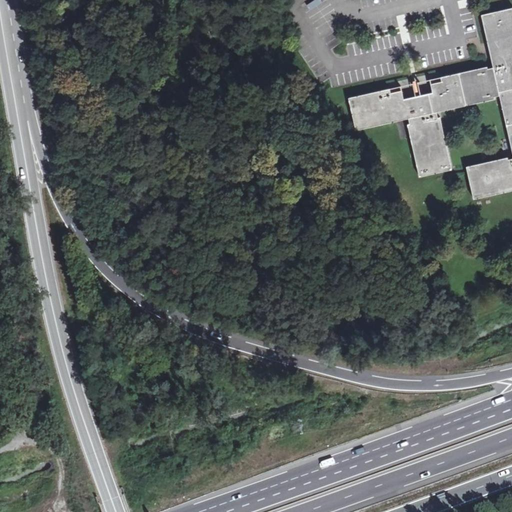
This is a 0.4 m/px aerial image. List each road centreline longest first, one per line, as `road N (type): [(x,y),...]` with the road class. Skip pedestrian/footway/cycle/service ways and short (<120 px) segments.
road 1 (trunk): [(511,372),(443,385),(390,384),(234,343),(145,302),(79,237),(18,99)]
road 2 (trunk): [(18,99),(63,355),(114,511)]
road 3 (motorway): [(511,404),(214,511)]
road 4 (motorway): [(306,511),(511,438)]
